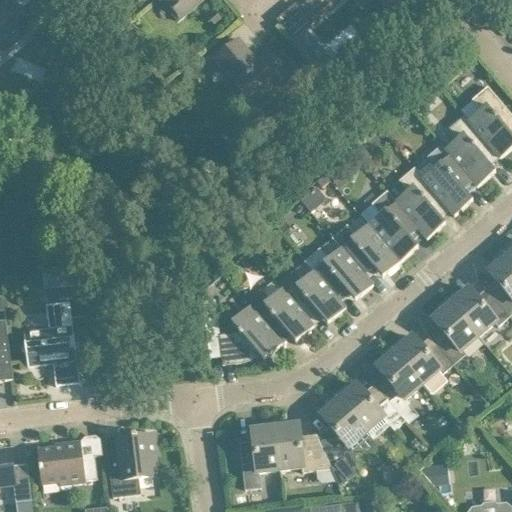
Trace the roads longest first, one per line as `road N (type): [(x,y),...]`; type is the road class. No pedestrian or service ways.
road 1 (residential): [(195,399),(302,378),(511,201)]
road 2 (residential): [(0,420),(195,399)]
